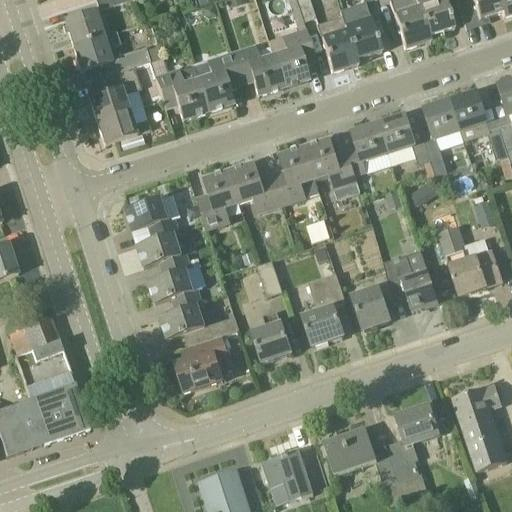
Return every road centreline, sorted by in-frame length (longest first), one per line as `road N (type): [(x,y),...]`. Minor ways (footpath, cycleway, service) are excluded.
road 1 (residential): [(73,191),(511,52)]
road 2 (tertiary): [(157,451),(511,334)]
road 3 (residential): [(157,451),(73,191)]
road 4 (residential): [(38,205),(126,461)]
road 5 (residential): [(73,191),(18,19)]
road 6 (tertiary): [(0,511),(101,478),(126,461)]
road 7 (tertiary): [(126,461),(93,458),(0,490)]
road 8 (residential): [(0,86),(38,205)]
